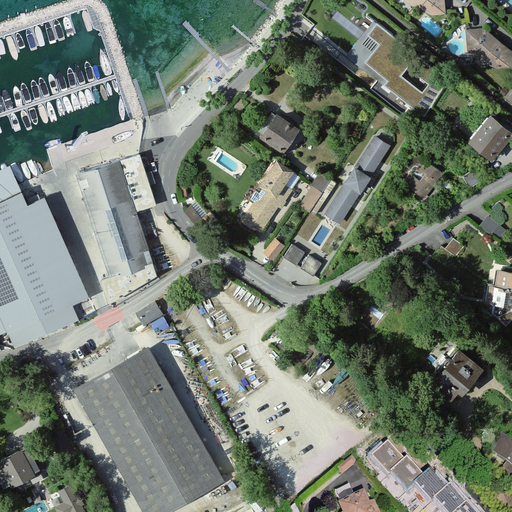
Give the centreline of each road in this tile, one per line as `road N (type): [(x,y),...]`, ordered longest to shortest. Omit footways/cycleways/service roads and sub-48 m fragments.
road 1 (residential): [(511,175),(309,296),(287,295),(212,249)]
road 2 (residential): [(212,249),(172,205),(174,157),(270,49),(302,0)]
road 3 (track): [(125,342),(154,327),(236,479),(180,511)]
road 4 (residential): [(212,249),(98,325),(0,358)]
road 5 (unknown): [(317,425),(321,445),(309,468),(277,465),(261,417),(284,377)]
road 6 (track): [(131,511),(59,380)]
road 7 (unknown): [(282,312),(266,324),(261,345),(317,425)]
